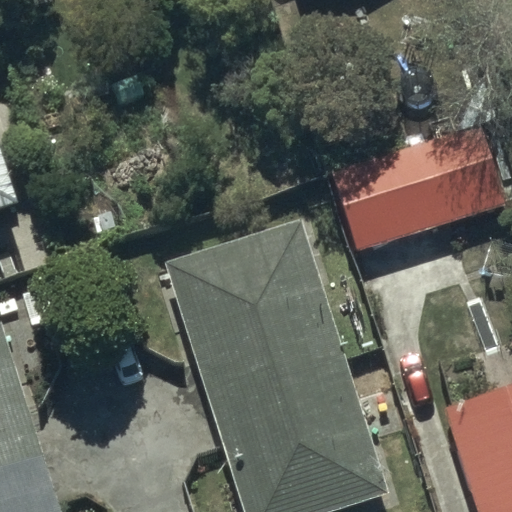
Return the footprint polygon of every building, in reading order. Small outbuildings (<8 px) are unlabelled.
[(475,132),(328,179),(353,256),(500,210),(475,132)] [(0,162),(0,216),(15,212),(0,162)] [(295,227),(159,270),(235,511),(342,511),(382,500),(295,227)] [(51,511),(0,349),(0,511),(51,511)] [(511,511),(511,390),(437,415),(468,511),(511,511)]
